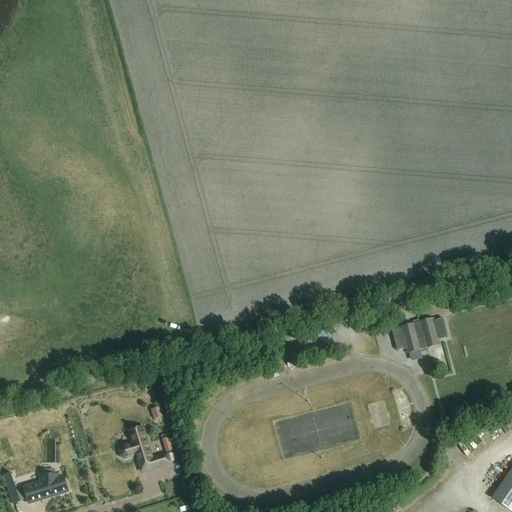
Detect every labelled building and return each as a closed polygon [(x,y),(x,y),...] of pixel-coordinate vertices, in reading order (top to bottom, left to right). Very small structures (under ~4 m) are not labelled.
[(392,332),(397,351),(406,349),(407,354),(421,350),(422,352),(427,350),(426,349),(440,345),(439,340),(448,338),(443,319),(434,321),(434,319),(400,328),(401,329),(392,332)] [(153,459),(143,428),(130,432),(133,443),(122,447),(120,451),(122,456),(125,459),(137,455),(142,471),(170,462),(168,454),(153,459)] [(165,451),(175,449),(173,436),(163,438),(165,451)] [(511,470),(492,498),(511,511),(511,470)] [(11,473),(4,475),(13,503),(19,501),(11,473)] [(40,481),(25,486),(31,503),(69,491),(64,473),(59,475),(59,473),(41,474),(40,481)]
